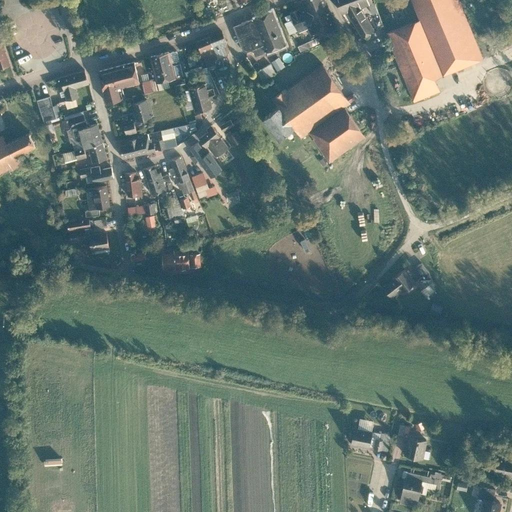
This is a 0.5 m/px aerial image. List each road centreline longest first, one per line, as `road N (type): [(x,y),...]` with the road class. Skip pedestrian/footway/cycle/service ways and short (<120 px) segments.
road 1 (residential): [(418,231),(384,149),(365,62),(330,0)]
road 2 (residential): [(116,171),(164,157),(202,131),(233,75),(227,22)]
road 3 (residential): [(89,60),(227,22)]
